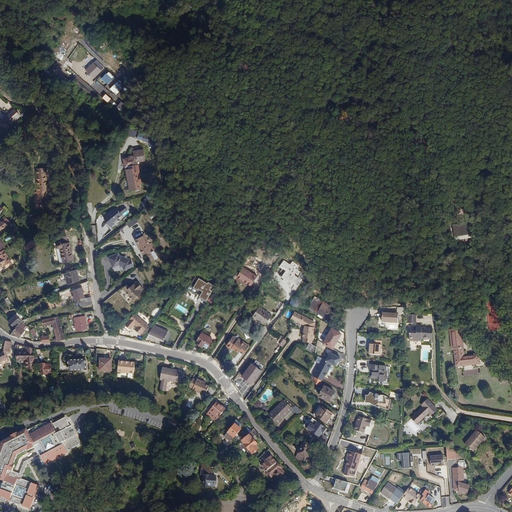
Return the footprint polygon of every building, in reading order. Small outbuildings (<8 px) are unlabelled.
[(103,52),(106,45),(95,39),(91,46),(103,52)] [(114,57),(117,51),(113,48),(109,54),(114,57)] [(100,68),(94,73),(97,76),(103,72),(100,68)] [(108,84),(115,77),(108,71),(101,78),(108,84)] [(118,80),(110,89),(116,95),(124,86),(118,80)] [(101,91),(103,84),(97,82),(94,89),(101,91)] [(2,121),(7,127),(19,115),(14,110),(2,121)] [(136,130),(128,129),(127,136),(136,137),(136,130)] [(150,138),(151,134),(140,131),(137,139),(149,142),(148,145),(154,147),(157,139),(150,138)] [(137,162),(145,160),(143,150),(134,151),(134,155),(129,156),(129,158),(124,158),(125,169),(128,169),(132,189),(140,188),(139,183),(141,183),(137,162)] [(489,181),(496,178),(488,164),(482,168),(489,181)] [(37,186),(37,208),(43,208),(43,201),(46,201),(46,186),(47,186),(46,168),(36,169),(37,186)] [(115,210),(112,212),(117,220),(121,218),(119,216),(129,210),(129,209),(135,206),(132,202),(127,205),(125,203),(120,207),(119,206),(114,209),(115,210)] [(0,222),(0,229),(0,230),(4,227),(8,226),(11,223),(4,217),(4,218),(3,217),(0,219),(0,222)] [(130,228),(138,222),(136,218),(127,223),(130,228)] [(475,227),(478,226),(477,223),(475,223),(474,223),(473,223),(473,222),(467,222),(467,224),(451,227),(453,238),(468,235),(468,237),(477,236),(475,227)] [(36,227),(38,236),(45,234),(44,225),(36,227)] [(62,229),(57,230),(58,235),(65,233),(66,235),(77,231),(75,228),(75,226),(62,230),(62,229)] [(151,250),(143,236),(135,240),(143,254),(151,250)] [(60,248),(63,262),(74,260),(70,242),(63,244),(63,243),(61,242),(59,241),(57,242),(57,244),(57,246),(58,247),(60,248)] [(0,266),(4,264),(5,265),(11,261),(5,249),(0,251),(0,255),(1,258),(0,258),(0,266)] [(113,253),(117,264),(123,262),(127,264),(128,268),(138,264),(136,257),(134,257),(125,253),(123,249),(113,253)] [(283,268),(279,274),(282,277),(285,278),(283,281),(292,287),(298,278),(290,272),(294,267),(286,261),(282,266),(283,268)] [(342,273),(342,272),(341,270),(341,269),(339,268),(338,267),(336,267),(335,267),(333,268),(332,269),(332,271),(332,272),(332,274),(333,275),(334,276),(335,277),(337,277),(339,277),(340,276),(341,275),(342,273)] [(257,277),(242,268),(236,278),(251,286),(257,277)] [(64,273),(67,283),(80,279),(77,269),(64,273)] [(206,300),(212,290),(210,289),(212,284),(208,281),(207,283),(195,276),(191,283),(194,285),(193,287),(197,290),(198,289),(202,291),(201,294),(199,296),(206,300)] [(130,280),(124,284),(134,298),(144,291),(143,289),(146,287),(141,278),(132,284),(130,280)] [(314,296),(308,307),(312,309),(318,298),(314,296)] [(81,299),(82,306),(93,304),(91,297),(81,299)] [(335,308),(318,298),(312,309),(318,312),(330,319),(331,317),(330,317),(334,309),(335,310),(335,308)] [(300,303),(293,299),(289,304),(297,308),(298,307),(300,303)] [(266,324),(272,315),(259,307),(253,316),(266,324)] [(8,321),(16,328),(23,321),(26,319),(19,311),(8,321)] [(74,313),(77,331),(88,329),(86,315),(82,315),(82,312),(74,313)] [(313,321),(295,312),(291,318),(295,320),(295,319),(299,321),(298,322),(305,326),(304,329),(304,333),(303,337),(304,337),(313,338),(315,326),(313,321)] [(144,332),(149,326),(134,313),(123,326),(130,332),(134,328),(143,336),(146,333),(144,332)] [(382,313),(382,321),(386,322),(385,322),(394,323),(394,322),(398,322),(398,314),(382,313)] [(55,338),(56,341),(65,339),(60,316),(52,318),(53,324),(57,337),(55,338)] [(53,324),(52,318),(42,319),(45,326),(53,324)] [(16,328),(12,332),(20,338),(26,330),(23,327),(25,324),(23,321),(16,328)] [(157,326),(154,325),(148,333),(149,333),(152,327),(156,329),(157,326)] [(422,326),(416,325),(416,328),(411,328),(411,333),(409,333),(409,338),(414,339),(414,341),(422,341),(422,336),(426,336),(426,338),(433,338),(433,328),(428,328),(428,329),(422,329),(422,327),(422,326)] [(168,331),(157,326),(156,329),(152,327),(149,333),(164,340),(168,331)] [(333,348),(341,334),(332,328),(324,343),(333,348)] [(465,364),(480,362),(479,354),(467,356),(467,351),(464,352),(463,345),(462,345),(460,328),(451,329),(454,348),(456,348),(458,366),(465,365),(465,364)] [(209,336),(205,334),(202,332),(196,343),(203,347),(204,346),(207,348),(213,339),(209,336)] [(232,348),(233,349),(238,353),(239,352),(243,355),(249,346),(238,338),(237,340),(233,336),(226,346),(231,349),(232,348)] [(12,341),(5,340),(3,352),(10,353),(12,341)] [(381,355),(382,341),(370,340),(369,354),(381,355)] [(23,346),(15,344),(16,360),(25,360),(26,368),(29,368),(29,370),(34,370),(33,348),(27,347),(27,352),(23,351),(23,346)] [(111,358),(99,358),(98,371),(111,372),(111,358)] [(86,370),(85,359),(67,359),(67,371),(86,370)] [(333,364),(324,359),(314,376),(315,376),(322,380),(323,381),(328,372),(329,370),(330,370),(333,364)] [(134,362),(118,361),(117,372),(133,374),(134,362)] [(46,363),(40,363),(40,374),(45,374),(45,375),(53,375),(53,367),(50,367),(50,364),(46,364),(46,363)] [(386,366),(369,365),(369,370),(371,370),(371,373),(372,373),(372,379),(379,379),(379,382),(384,382),(384,375),(386,375),(386,366)] [(165,390),(167,381),(169,382),(170,380),(181,382),(183,372),(162,367),(159,380),(162,380),(160,389),(165,390)] [(252,384),(258,376),(248,368),(242,376),(252,384)] [(320,385),(322,380),(315,376),(313,381),(320,385)] [(85,377),(60,378),(61,390),(85,389),(85,377)] [(192,390),(204,395),(209,386),(204,384),(204,382),(196,379),(195,380),(192,378),(189,386),(192,388),(192,390)] [(335,391),(331,389),(328,387),(324,385),(319,395),(329,401),(335,391)] [(57,391),(40,395),(41,400),(58,395),(57,391)] [(375,394),(370,393),(368,395),(366,395),(366,402),(369,402),(374,406),(376,405),(379,403),(385,404),(387,403),(384,395),(378,395),(378,394),(376,394),(375,394)] [(278,424),(282,420),(280,419),(284,415),(285,417),(293,409),(289,405),(291,403),(286,398),(284,400),(285,401),(278,409),(276,407),(269,415),(278,424)] [(424,407),(411,418),(417,424),(430,412),(432,415),(438,410),(427,399),(422,404),(424,407)] [(257,400),(253,404),(258,410),(262,404),(257,400)] [(284,400),(276,407),(278,409),(285,401),(284,400)] [(206,414),(215,421),(225,408),(216,402),(206,414)] [(313,414),(316,416),(322,407),(320,405),(313,414)] [(322,407),(316,416),(326,423),(333,414),(322,407)] [(8,415),(10,421),(25,417),(23,410),(8,415)] [(355,430),(365,433),(367,426),(370,427),(372,420),(358,416),(355,430)] [(0,480),(4,482),(4,483),(2,485),(1,485),(1,488),(1,490),(0,492),(0,497),(1,498),(1,500),(6,502),(6,500),(9,501),(11,499),(12,499),(12,502),(21,505),(21,503),(24,504),(23,506),(31,509),(34,499),(32,498),(33,496),(35,496),(39,486),(32,483),(32,485),(29,484),(29,482),(22,479),(27,465),(41,457),(46,465),(55,460),(55,458),(57,457),(58,459),(67,453),(65,450),(67,450),(68,451),(80,444),(76,436),(77,435),(71,425),(71,426),(65,417),(53,424),(54,425),(52,426),(51,422),(42,428),(42,429),(41,430),(39,429),(30,435),(26,429),(18,434),(17,433),(10,437),(11,438),(3,441),(3,440),(1,442),(0,444),(0,480)] [(224,436),(230,441),(240,428),(235,423),(224,436)] [(242,431),(245,435),(251,430),(247,426),(242,431)] [(241,439),(252,452),(257,448),(255,444),(257,443),(252,437),(255,435),(256,436),(259,434),(254,428),(251,430),(245,435),(241,439)] [(473,451),(485,437),(476,429),(464,444),(473,451)] [(186,438),(192,443),(196,438),(190,433),(186,438)] [(304,442),(298,453),(306,457),(307,456),(312,447),(304,442)] [(364,446),(361,454),(369,457),(372,448),(364,446)] [(446,446),(448,460),(457,459),(457,452),(446,446)] [(350,451),(347,460),(345,467),(346,468),(344,475),(349,477),(350,473),(356,475),(357,471),(356,471),(361,454),(350,451)] [(411,452),(398,453),(398,460),(402,460),(403,468),(412,468),(411,462),(413,462),(413,456),(411,456),(411,452)] [(306,457),(298,453),(296,457),(307,464),(310,458),(307,456),(306,457)] [(274,474),(276,477),(283,471),(270,456),(264,460),(266,462),(262,465),(271,477),(274,474)] [(443,456),(430,457),(431,466),(444,465),(443,456)] [(204,475),(204,485),(208,485),(208,484),(214,485),(215,475),(212,475),(212,470),(210,470),(210,466),(202,465),(201,475),(204,475)] [(462,467),(457,467),(452,468),(454,490),(466,494),(469,486),(463,484),(462,467)] [(410,476),(406,483),(411,485),(414,479),(410,476)] [(348,483),(337,479),(334,488),(345,492),(348,483)] [(372,494),(378,483),(371,480),(370,482),(366,480),(362,488),(372,494)] [(390,499),(390,498),(397,490),(397,489),(388,483),(381,493),(390,499)] [(426,489),(422,495),(424,496),(421,501),(430,508),(435,502),(428,497),(431,493),(426,489)] [(411,501),(416,495),(412,492),(407,499),(411,501)] [(278,499),(273,502),(277,507),(282,503),(278,499)]
